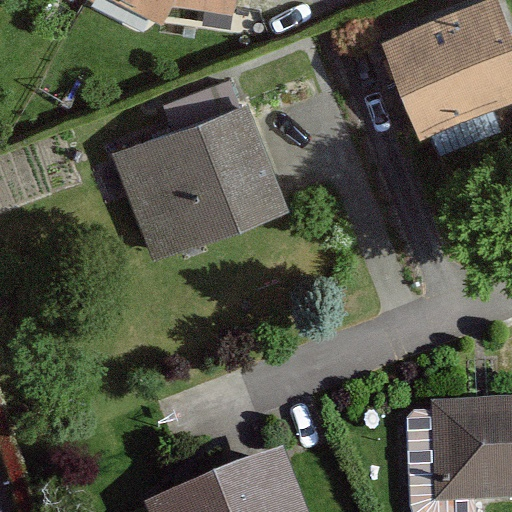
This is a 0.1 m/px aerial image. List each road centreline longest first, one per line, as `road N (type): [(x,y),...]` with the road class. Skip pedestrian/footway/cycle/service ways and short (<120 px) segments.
road 1 (residential): [(359,49),(447,308)]
road 2 (residential): [(447,308),(272,371)]
